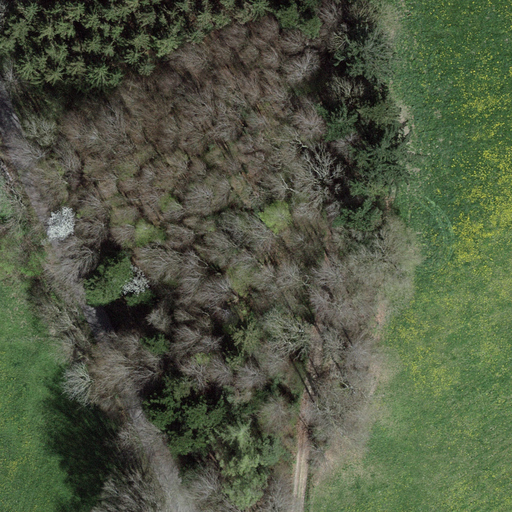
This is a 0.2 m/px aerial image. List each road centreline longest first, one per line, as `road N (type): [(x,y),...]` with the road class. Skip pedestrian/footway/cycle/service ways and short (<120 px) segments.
road 1 (track): [(297,511),(332,229),(323,0)]
road 2 (unclassified): [(187,511),(0,58)]
